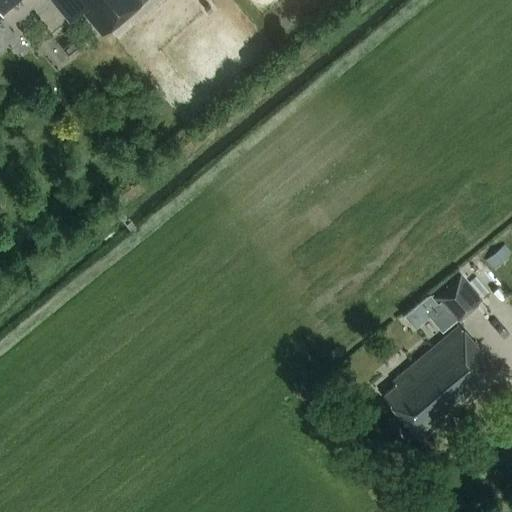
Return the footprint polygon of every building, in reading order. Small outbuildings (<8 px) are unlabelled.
[(0,0),(0,17),(20,0),(72,0),(103,36),(144,0),(0,0)] [(23,0),(8,11),(17,23),(43,4),(40,0),(23,0)] [(209,18),(225,6),(220,0),(204,0),(199,4),(209,18)] [(504,245),(485,261),(492,270),(511,254),(504,245)] [(455,322),(480,300),(459,275),(433,298),(455,322)] [(499,376),(458,327),(393,382),(396,386),(384,396),(419,438),(424,434),(427,436),(499,376)]
